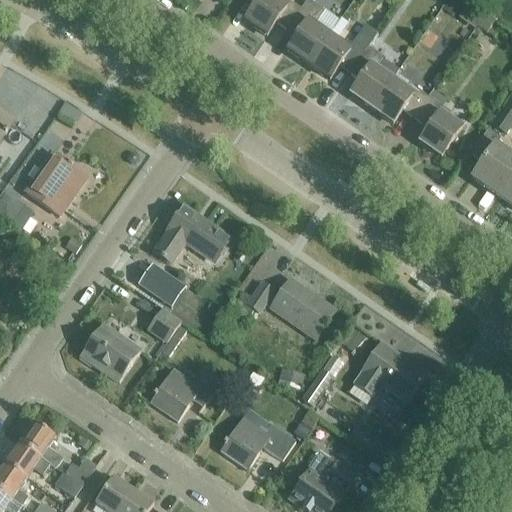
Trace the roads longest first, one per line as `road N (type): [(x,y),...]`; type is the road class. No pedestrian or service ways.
road 1 (residential): [(511,254),(146,0)]
road 2 (residential): [(508,326),(205,114)]
road 3 (residential): [(25,370),(205,114)]
road 4 (residential): [(229,511),(25,370)]
road 5 (residential): [(205,114),(27,0)]
road 6 (residential): [(397,491),(508,326)]
